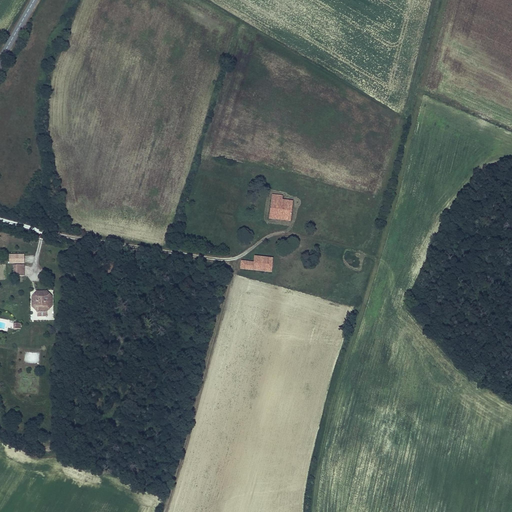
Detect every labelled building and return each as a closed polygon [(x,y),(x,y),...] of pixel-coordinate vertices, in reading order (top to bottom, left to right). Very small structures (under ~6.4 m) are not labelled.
[(285,220),(291,220),(293,201),(282,200),(283,196),(272,195),(269,218),(273,218),(273,213),(285,215),(285,220)] [(272,272),(273,258),(255,256),(254,262),(253,270),(272,272)] [(242,269),(253,270),(254,262),(242,261),(242,269)] [(14,276),(24,276),(24,264),(14,264),(14,276)] [(47,312),(53,306),(53,297),(47,291),(37,291),(32,296),(32,307),(37,312),(37,316),(47,316),(47,312)] [(39,363),(39,352),(25,352),(25,364),(39,363)]
